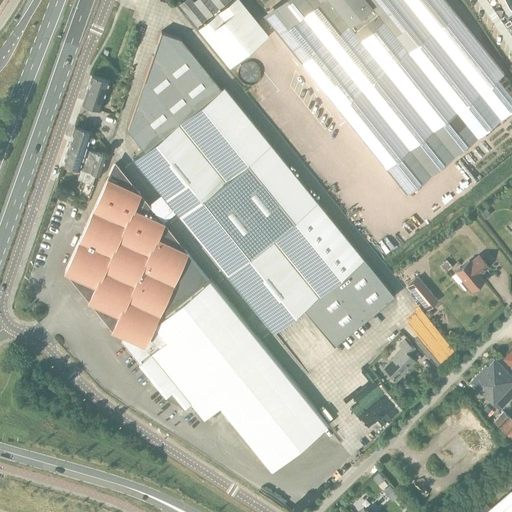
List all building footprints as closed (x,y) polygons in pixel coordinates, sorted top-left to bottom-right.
[(229,66),(244,54),(268,35),(240,0),(231,0),(219,10),(218,8),(228,0),(194,0),(193,1),(191,0),(183,0),(179,4),(197,26),(213,12),(214,14),(197,27),(229,66)] [(445,0),(285,0),(265,17),(407,193),(477,136),(457,110),(498,77),(504,72),(445,0)] [(133,159),(176,211),(273,331),(303,307),(334,344),(395,295),(224,85),(221,88),(181,38),(161,31),(128,129),(144,150),(133,159)] [(91,75),(82,103),(100,109),(107,89),(109,81),(91,75)] [(91,131),(80,127),(75,126),(68,146),(85,151),(84,155),(96,159),(91,173),(95,174),(100,176),(107,155),(86,149),(87,144),(91,131)] [(92,184),(95,174),(91,173),(96,159),(84,155),(85,151),(68,146),(62,164),(81,170),(78,179),(92,184)] [(119,314),(112,329),(126,335),(123,341),(140,362),(139,363),(165,397),(172,392),(185,408),(191,403),(204,419),(220,406),(271,470),(329,423),(211,278),(209,279),(190,252),(187,250),(159,238),(160,236),(162,235),(165,227),(162,225),(163,221),(133,207),(140,192),(108,177),(65,270),(96,284),(89,300),(119,314)] [(485,279),(480,273),(488,265),(479,254),(470,261),(469,260),(456,271),(463,280),(461,282),(467,289),(469,287),(472,290),(485,279)] [(438,299),(418,276),(408,285),(427,308),(438,299)] [(418,316),(440,344),(433,349),(436,353),(449,344),(424,311),(418,316)] [(409,354),(414,348),(405,339),(399,345),(401,347),(383,367),(396,379),(415,360),(409,354)] [(488,365),(486,364),(470,381),(495,405),(496,404),(500,407),(511,394),(511,375),(494,358),(488,365)] [(366,364),(338,390),(350,403),(378,378),(366,364)] [(381,426),(401,409),(384,388),(367,402),(363,397),(354,404),(363,414),(360,416),(368,426),(376,420),(381,426)] [(451,408),(446,413),(461,427),(470,417),(476,422),(481,416),(469,405),(464,410),(456,403),(455,404),(453,403),(450,406),(451,408)] [(511,436),(511,415),(506,410),(496,420),(511,436)] [(438,422),(437,423),(448,434),(440,443),(448,451),(457,442),(451,436),(461,427),(446,413),(442,418),(440,417),(437,420),(438,422)] [(415,446),(410,451),(425,464),(434,455),(440,460),(448,451),(440,443),(432,452),(420,441),(419,441),(417,441),(415,444),(415,446)] [(402,460),(401,461),(409,468),(403,474),(416,485),(421,479),(416,474),(425,464),(410,451),(406,456),(404,455),(401,458),(402,460)] [(378,472),(372,476),(378,483),(383,478),(378,472)] [(383,490),(392,500),(397,495),(389,485),(383,490)] [(511,511),(511,489),(491,508),(487,511),(511,511)] [(489,511),(488,511),(487,511),(491,508),(488,505),(484,500),(470,511),(489,511)]
